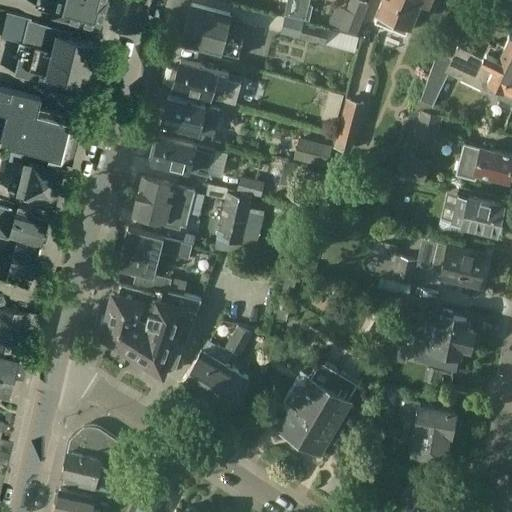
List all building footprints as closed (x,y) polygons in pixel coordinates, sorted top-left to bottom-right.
[(36,0),(35,7),(54,12),(99,24),(104,0),(36,0)] [(311,0),(287,0),(285,16),(306,21),(311,0)] [(355,33),(366,3),(357,0),(348,0),(338,27),(355,33)] [(382,0),(378,11),(379,11),(375,21),(404,33),(408,24),(409,24),(419,1),(428,4),(429,0),(382,0)] [(241,37),(225,34),(230,14),(192,4),(186,23),(181,43),(220,53),(221,51),(230,54),(240,56),(241,51),(243,40),(247,41),(249,34),(242,33),(241,37)] [(21,44),(89,62),(94,44),(68,37),(69,32),(28,19),(28,17),(9,13),(2,38),(21,43),(21,44)] [(299,38),(319,44),(323,45),(328,28),(319,26),(304,22),(299,38)] [(445,70),(511,103),(511,35),(509,34),(501,49),(489,43),(481,59),(457,47),(445,70)] [(52,91),(67,95),(67,93),(80,96),(89,62),(21,44),(13,75),(42,82),(52,91)] [(171,68),(167,84),(173,86),(172,87),(221,100),(229,73),(180,59),(177,70),(171,68)] [(0,140),(14,144),(14,145),(48,154),(46,160),(63,165),(75,117),(37,108),(40,95),(0,85),(0,140)] [(219,109),(205,105),(168,96),(161,124),(198,133),(198,132),(208,134),(213,135),(219,109)] [(334,146),(354,151),(367,102),(347,97),(334,146)] [(335,121),(339,108),(325,104),(321,117),(335,121)] [(440,116),(416,109),(408,131),(414,133),(414,134),(433,139),(433,137),(435,134),(440,116)] [(209,176),(209,174),(220,177),(226,153),(215,150),(215,149),(194,144),(194,143),(156,134),(150,161),(188,171),(188,170),(209,176)] [(327,143),(298,137),(293,159),(322,165),(327,143)] [(479,148),(463,144),(456,174),(474,178),(475,172),(508,181),(511,163),(511,155),(479,147),(479,148)] [(28,155),(11,151),(9,159),(26,163),(28,155)] [(427,162),(400,155),(395,172),(422,180),(427,162)] [(330,159),(325,177),(344,183),(349,164),(330,159)] [(23,164),(13,162),(9,176),(19,179),(16,194),(52,203),(59,172),(23,163),(23,164)] [(137,194),(189,207),(200,210),(205,194),(193,191),(194,189),(174,184),(142,176),(137,194)] [(264,182),(240,176),(237,190),(260,195),(264,182)] [(439,217),(452,220),(462,223),(495,231),(502,203),(468,195),(468,196),(446,191),(439,217)] [(249,207),(240,243),(243,244),(238,258),(255,261),(261,236),(266,213),(253,210),(255,200),(227,193),(225,201),(249,207)] [(189,207),(137,194),(132,213),(163,221),(163,224),(179,228),(180,224),(185,225),(189,207)] [(216,237),(240,243),(249,207),(225,201),(216,237)] [(291,204),(289,213),(297,215),(299,206),(291,204)] [(5,211),(2,221),(0,220),(0,232),(9,235),(8,236),(16,239),(17,239),(8,271),(29,277),(30,276),(34,274),(36,268),(34,264),(39,243),(44,241),(46,234),(43,230),(46,220),(29,215),(30,211),(17,207),(15,213),(5,211)] [(133,284),(133,285),(153,290),(154,286),(169,289),(171,278),(153,274),(159,251),(188,258),(192,244),(163,237),(163,235),(127,226),(124,238),(126,239),(119,266),(117,265),(117,267),(118,267),(119,267),(132,270),(131,275),(135,276),(133,284)] [(485,253),(447,244),(443,262),(433,260),(431,269),(440,271),(440,275),(478,284),(485,253)] [(417,260),(395,254),(389,278),(411,283),(417,260)] [(280,287),(292,290),(297,271),(284,268),(280,287)] [(105,337),(106,338),(164,375),(169,362),(177,366),(184,344),(183,343),(191,321),(199,298),(168,290),(169,289),(154,286),(153,290),(133,285),(133,284),(120,281),(119,288),(114,287),(104,327),(103,329),(103,331),(103,332),(103,334),(104,335),(105,337)] [(0,324),(23,330),(28,312),(0,305),(0,300),(1,301),(5,298),(6,293),(3,290),(0,288),(0,324)] [(425,300),(402,294),(397,314),(421,320),(425,300)] [(431,310),(429,322),(425,338),(430,339),(428,343),(419,341),(415,358),(456,367),(458,355),(459,355),(461,347),(468,349),(472,331),(464,329),(466,319),(452,316),(453,311),(441,309),(440,312),(431,310)] [(231,335),(246,343),(252,332),(237,324),(231,335)] [(225,363),(233,349),(240,353),(246,343),(231,335),(224,349),(217,345),(211,355),(201,349),(179,385),(193,393),(193,394),(203,400),(225,363)] [(16,360),(0,356),(0,396),(7,398),(12,379),(16,360)] [(318,450),(319,448),(358,381),(319,358),(279,426),(318,450)] [(235,370),(225,363),(203,400),(212,405),(213,405),(227,414),(227,413),(235,418),(244,404),(236,399),(253,370),(240,362),(235,370)] [(450,388),(453,376),(433,371),(430,383),(450,388)] [(416,400),(405,398),(402,418),(416,421),(410,453),(445,460),(446,454),(450,434),(451,434),(451,432),(458,429),(460,420),(454,414),(455,412),(415,404),(416,400)] [(79,485),(101,491),(129,505),(140,480),(137,478),(139,459),(140,458),(118,445),(120,442),(99,427),(96,426),(92,425),(87,425),(87,426),(83,426),(81,436),(75,440),(73,439),(70,438),(62,474),(64,475),(63,481),(79,485)] [(369,444),(366,454),(366,455),(377,457),(382,459),(385,448),(369,444)] [(417,487),(409,482),(401,494),(409,499),(400,511),(447,511),(450,508),(417,487)] [(140,487),(129,511),(157,511),(164,497),(140,487)] [(54,491),(52,501),(55,506),(54,511),(98,511),(90,510),(93,496),(60,488),(54,491)] [(373,511),(377,505),(359,496),(353,508),(361,511),(373,511)]
